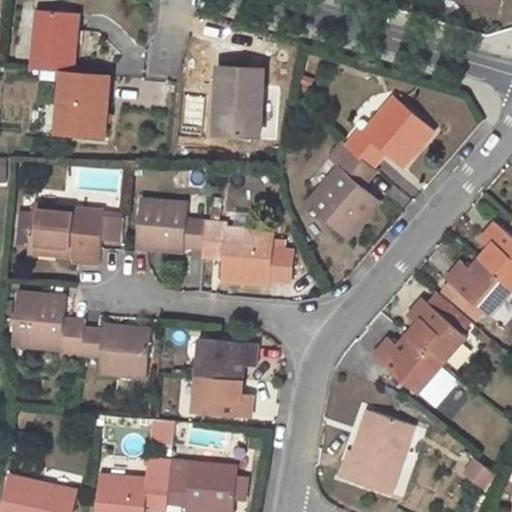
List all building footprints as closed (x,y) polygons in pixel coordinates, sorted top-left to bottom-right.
[(460,0),(500,11),(502,0),(460,0)] [(38,12),(33,68),(63,71),(74,72),(78,15),(38,12)] [(229,107),(227,134),(260,136),(264,69),(220,67),(218,106),(229,107)] [(63,71),(58,132),(105,136),(109,97),(104,97),(105,75),(74,72),(63,71)] [(120,76),(116,100),(164,108),(168,84),(120,76)] [(361,129),(348,144),(351,146),(369,162),(382,147),(389,154),(403,167),(435,129),(396,95),(364,132),(361,129)] [(218,106),(216,133),(227,134),(229,107),(218,106)] [(366,187),(359,181),(373,165),(369,162),(351,146),(336,164),(341,167),(309,203),(348,238),(381,200),(366,187)] [(382,147),(369,162),(373,165),(376,168),(389,154),(382,147)] [(0,182),(8,183),(9,157),(0,156),(0,182)] [(373,165),(359,181),(366,187),(380,172),(376,168),(373,165)] [(292,280),(294,250),(274,248),(276,231),(228,226),(228,222),(188,218),(190,203),(142,199),(138,241),(164,243),(164,249),(185,251),(186,245),(204,246),(226,248),(225,259),(223,279),(272,283),(272,278),(292,280)] [(33,204),(29,247),(56,249),(55,254),(74,256),(73,261),(99,263),(105,210),(33,204)] [(511,234),(497,222),(481,240),(491,247),(472,269),(464,261),(448,278),(452,282),(485,311),(491,317),(511,291),(511,234)] [(204,246),(203,258),(225,259),(226,248),(204,246)] [(478,320),(485,311),(452,282),(444,290),(478,320)] [(391,337),(376,353),(420,391),(421,391),(438,405),(461,379),(444,364),(469,335),(465,332),(473,322),(437,291),(429,301),(425,297),(409,316),(418,324),(400,345),(391,337)] [(101,356),(100,372),(147,376),(151,333),(126,332),(126,326),(104,324),(103,330),(85,328),(65,327),(66,316),(68,296),(19,292),(14,343),(62,348),(62,353),(101,356)] [(66,316),(65,327),(85,328),(86,318),(66,316)] [(253,395),(241,393),(243,365),(256,366),(258,342),(201,337),(194,413),(252,418),(253,395)] [(442,409),(452,418),(470,397),(460,388),(442,409)] [(370,410),(362,435),(367,437),(375,412),(370,410)] [(351,450),(342,477),(392,494),(415,425),(375,412),(367,437),(362,435),(356,453),(351,450)] [(154,419),(151,438),(174,441),(177,422),(154,419)] [(189,479),(192,462),(172,459),(170,476),(189,479)] [(464,477),(490,488),(498,470),(472,459),(464,477)] [(101,475),(97,511),(146,511),(147,511),(148,501),(168,502),(186,505),(186,510),(208,511),(209,507),(235,509),(236,498),(239,474),(239,467),(192,462),(189,479),(170,476),(148,473),(148,479),(101,475)] [(246,474),(239,474),(236,498),(244,498),(246,474)] [(9,475),(0,511),(73,511),(78,491),(9,475)] [(148,501),(147,511),(159,511),(166,511),(168,502),(148,501)]
